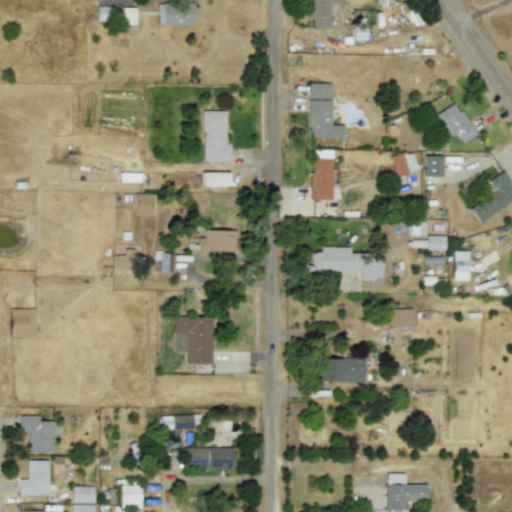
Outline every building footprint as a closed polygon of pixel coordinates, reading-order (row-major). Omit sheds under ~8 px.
[(309,0),(309,28),(329,28),(330,4),(341,4),(341,0),(309,0)] [(156,2),(156,25),(191,25),(192,3),(156,2)] [(134,7),(121,7),(120,24),(133,24),(134,7)] [(342,137),(342,124),(329,124),(329,83),(308,82),(307,137),(342,137)] [(436,112),(449,136),(455,133),(460,142),(473,135),(455,101),(436,112)] [(211,161),(225,161),(225,110),(200,110),(200,146),(211,146),(211,161)] [(330,150),(309,150),(309,199),(335,199),(335,182),(330,182),(330,150)] [(410,150),(388,157),(394,175),(416,169),(410,150)] [(440,175),(440,155),(423,155),(423,175),(440,175)] [(226,171),(200,172),(200,185),(227,185),(226,171)] [(511,197),(511,190),(499,171),(486,180),(493,189),(467,207),(477,222),(511,197)] [(150,214),(150,194),(132,193),(132,214),(150,214)] [(232,230),(201,229),(201,238),(185,237),(185,249),(231,251),(232,230)] [(443,235),(425,235),(425,249),(443,249),(443,235)] [(379,252),(347,253),(347,246),(318,246),(318,254),(309,254),(309,269),(357,269),(357,279),(379,279),(379,252)] [(452,280),(466,280),(466,250),(451,251),(452,280)] [(158,259),(157,271),(170,272),(171,252),(152,251),(152,259),(158,259)] [(32,308),(7,308),(7,337),(33,337),(32,308)] [(410,308),(387,308),(387,326),(409,326),(410,308)] [(210,363),(209,316),(171,316),(172,352),(184,352),(184,363),(210,363)] [(362,381),(362,358),(316,357),(316,381),(362,381)] [(26,432),(25,451),(51,452),(52,421),(36,420),(36,415),(16,414),(15,431),(26,432)] [(190,428),(190,414),(156,415),(156,429),(190,428)] [(231,447),(180,447),(180,467),(231,468),(231,447)] [(47,460),(25,460),(25,478),(16,478),(16,494),(47,494),(47,460)] [(425,483),(402,483),(402,472),(383,472),(383,509),(403,509),(403,501),(425,501),(425,483)] [(137,511),(138,482),(120,482),(119,511),(137,511)] [(91,511),(92,486),(69,485),(69,511),(91,511)]
